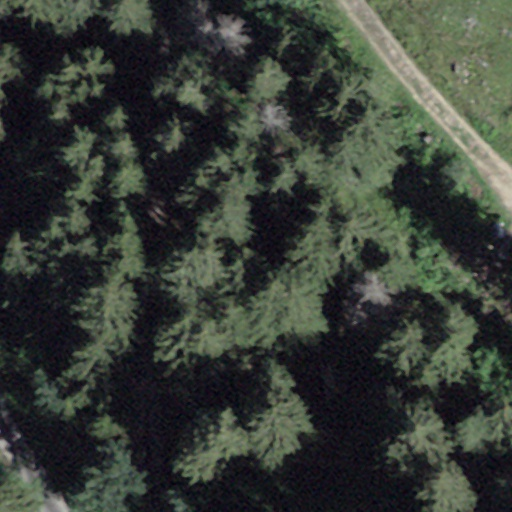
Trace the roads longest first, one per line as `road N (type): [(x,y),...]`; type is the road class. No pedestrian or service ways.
road 1 (track): [(160,0),(173,72),(165,511)]
road 2 (track): [(511,183),(484,162),(351,0)]
road 3 (track): [(71,511),(0,398)]
